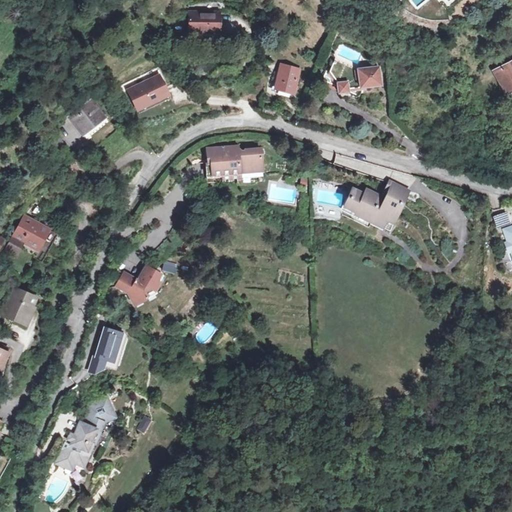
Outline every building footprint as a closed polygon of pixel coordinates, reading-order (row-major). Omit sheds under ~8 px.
[(186,0),(174,4),(184,32),(222,21),(217,2),(222,2),(221,0),(186,0)] [(511,58),(489,72),(502,92),(511,85),(511,58)] [(346,90),(378,86),(376,66),(349,69),(332,62),(328,72),(335,84),(336,94),(346,93),(346,90)] [(294,93),(298,69),(281,65),(276,88),(294,93)] [(154,71),(122,86),(133,113),(168,96),(154,71)] [(108,116),(93,95),(69,112),(83,133),(108,116)] [(267,108),(266,116),(276,119),(278,110),(267,108)] [(53,148),(56,149),(67,144),(62,134),(49,140),(53,148)] [(242,156),(240,154),(239,153),(237,153),(237,149),(209,151),(211,182),(262,178),(259,151),(245,152),(245,156),(242,156)] [(385,217),(392,221),(405,194),(391,187),(384,201),(366,192),(364,197),(353,192),(346,206),(356,212),(354,214),(380,227),(385,217)] [(356,212),(346,206),(342,212),(352,218),(354,214),(356,212)] [(36,270),(56,228),(25,213),(5,254),(36,270)] [(387,231),(392,221),(385,217),(380,227),(387,231)] [(56,228),(36,270),(45,262),(58,242),(56,228)] [(511,234),(507,236),(511,246),(498,251),(501,259),(511,254),(511,234)] [(162,269),(174,273),(177,264),(164,260),(162,269)] [(152,294),(157,285),(153,283),(158,276),(143,268),(138,275),(141,277),(137,282),(134,280),(133,283),(121,276),(114,287),(126,295),(129,306),(143,303),(142,297),(146,291),(152,294)] [(17,293),(6,320),(24,328),(27,319),(30,319),(38,301),(17,293)] [(107,337),(94,380),(97,381),(108,376),(110,368),(114,370),(123,341),(107,337)] [(110,368),(108,376),(119,379),(130,343),(123,341),(114,370),(110,368)] [(0,371),(6,373),(12,356),(0,352),(0,371)] [(0,371),(0,381),(8,385),(11,375),(6,373),(0,371)] [(77,444),(75,449),(73,453),(68,451),(59,472),(84,483),(97,452),(95,451),(101,437),(105,438),(108,430),(119,425),(110,405),(90,412),(84,431),(83,430),(77,444)]
